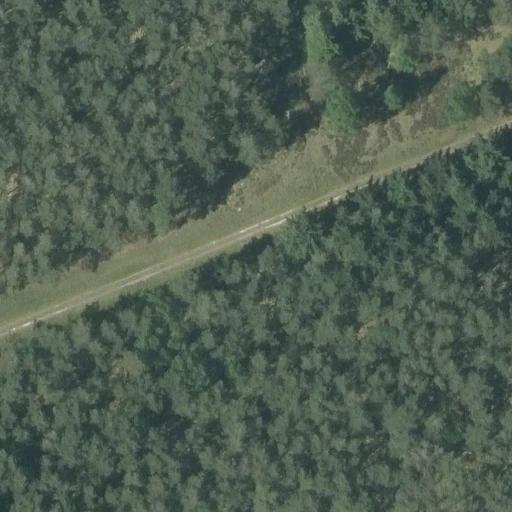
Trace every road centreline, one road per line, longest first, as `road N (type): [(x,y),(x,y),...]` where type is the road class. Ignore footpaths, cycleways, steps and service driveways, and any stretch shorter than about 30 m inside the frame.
road 1 (track): [(0,348),(511,145)]
road 2 (track): [(320,221),(285,0)]
